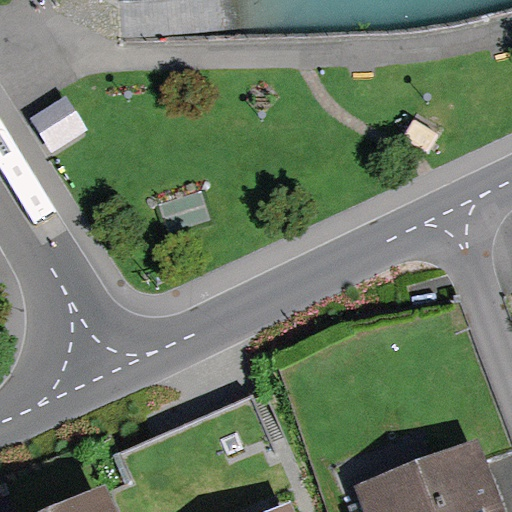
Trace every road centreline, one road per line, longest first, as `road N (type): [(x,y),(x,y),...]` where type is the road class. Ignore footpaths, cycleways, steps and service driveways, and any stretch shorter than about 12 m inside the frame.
road 1 (residential): [(450,205),(102,376)]
road 2 (residential): [(102,376),(0,186)]
road 3 (residential): [(450,205),(511,382)]
